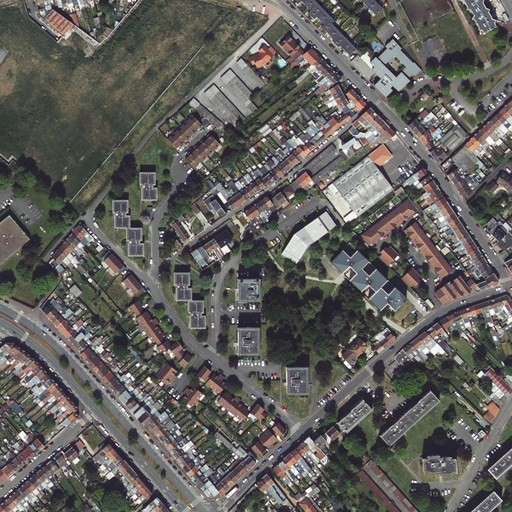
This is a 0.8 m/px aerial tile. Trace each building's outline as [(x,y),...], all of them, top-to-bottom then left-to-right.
[(45,16),(39,0),(32,0),(37,16),(60,36),(66,30),(69,32),(71,29),(73,26),(72,25),(50,10),(49,11),(45,16)] [(47,1),(46,0),(39,0),(45,16),(49,11),(50,10),(48,4),(47,1)] [(296,0),(300,4),(302,2),(312,12),(309,14),(315,20),(318,17),(325,25),(323,28),(335,41),(333,42),(339,48),(341,47),(350,57),(357,50),(332,25),(335,22),(328,15),(312,0),(296,0)] [(360,0),(363,2),(376,16),(383,9),(374,0),(360,0)] [(462,0),(466,6),(466,10),(470,9),(473,15),(471,20),(474,20),(478,27),(477,30),(482,30),(483,33),(496,26),(495,23),(496,20),(493,21),(488,11),(489,9),(487,9),(483,2),(484,0),(482,0),(462,0)] [(75,24),(79,22),(76,12),(71,14),(75,24)] [(330,13),(328,15),(335,22),(337,20),(330,13)] [(292,40),(288,36),(279,45),(290,56),(299,47),(296,44),(294,46),(290,41),(292,40)] [(369,63),(374,68),(372,70),(376,75),(380,79),(374,85),(386,97),(392,91),(390,88),(392,86),(398,92),(410,82),(408,79),(413,74),(415,76),(421,70),(414,62),(413,63),(400,50),(402,49),(393,39),(385,46),(387,48),(377,58),(375,57),(371,61),(371,62),(369,63)] [(267,47),(249,55),(255,67),(277,56),(272,46),(267,48),(267,47)] [(304,60),(310,66),(312,65),(320,58),(311,49),(294,63),(297,66),(304,60)] [(351,63),(369,81),(371,80),(376,75),(372,70),(374,68),(369,63),(371,62),(371,61),(370,60),(371,60),(368,57),(369,56),(367,53),(362,57),(363,58),(361,59),(358,56),(351,63)] [(294,83),(296,86),(311,73),(312,74),(324,62),(320,58),(312,65),(310,66),(309,67),(310,69),(294,83)] [(312,74),(316,78),(328,67),(324,62),(312,74)] [(265,86),(247,66),(243,70),(260,90),(265,86)] [(328,67),(316,78),(314,80),(318,84),(321,82),(333,71),(328,67)] [(336,75),(333,71),(321,82),(318,84),(321,88),(329,82),(336,75)] [(336,75),(329,82),(333,86),(336,84),(341,80),(336,75)] [(244,106),(249,102),(248,101),(253,96),(236,77),(226,85),(244,105),(243,105),(244,106)] [(323,99),(325,101),(331,97),(340,91),(336,84),(333,86),(328,90),(329,92),(325,94),(327,97),(323,99)] [(356,95),(351,90),(346,95),(349,99),(348,100),(350,101),(356,95)] [(340,91),(331,97),(334,101),(335,101),(343,95),(340,91)] [(322,97),(320,95),(310,103),(312,104),(322,97)] [(335,101),(338,105),(345,100),(343,95),(335,101)] [(352,111),(354,109),(356,107),(355,106),(361,100),(356,95),(350,101),(349,102),(350,103),(348,105),(346,106),(350,113),(352,111)] [(346,106),(348,105),(345,100),(338,105),(336,106),(339,111),(341,109),(344,113),(341,114),(345,117),(348,115),(350,113),(346,106)] [(354,109),(358,113),(366,105),(361,100),(355,106),(356,107),(354,109)] [(257,111),(249,102),(244,106),(252,115),(257,111)] [(511,108),(508,104),(503,108),(511,116),(511,108)] [(511,116),(503,108),(499,112),(511,125),(511,116)] [(374,113),(370,109),(352,126),(353,127),(355,129),(360,125),(374,113)] [(245,120),(237,111),(227,120),(235,128),(245,120)] [(227,119),(227,120),(237,111),(232,115),(227,119)] [(425,111),(421,114),(409,125),(408,126),(412,130),(428,115),(425,111)] [(511,125),(499,112),(495,116),(503,124),(506,128),(509,125),(511,127),(511,126),(511,125)] [(374,113),(360,125),(364,129),(378,117),(374,113)] [(351,119),(348,115),(345,117),(341,114),(338,117),(344,125),(351,119)] [(429,114),(428,115),(412,130),(415,135),(429,123),(433,119),(429,114)] [(323,115),(318,117),(323,124),(327,122),(323,115)] [(500,127),(503,124),(495,116),(491,120),(504,134),(505,132),(500,127)] [(202,128),(192,117),(166,140),(175,150),(178,147),(180,148),(183,145),(181,144),(184,141),(186,143),(189,140),(188,138),(191,136),(192,137),(196,134),(194,133),(198,130),(199,131),(202,128)] [(329,125),(335,132),(344,125),(338,117),(328,124),(329,125)] [(372,127),(373,128),(383,122),(378,117),(364,129),(365,130),(367,129),(368,130),(372,127)] [(323,142),(327,138),(315,124),(312,120),(308,124),(311,127),(323,142)] [(504,134),(491,120),(487,124),(501,139),(505,135),(504,134)] [(315,124),(327,138),(331,136),(322,126),(318,121),(315,124)] [(366,140),(363,136),(346,149),(352,157),(368,145),(371,143),(390,129),(383,122),(373,128),(369,131),(370,133),(371,132),(373,134),(367,139),(366,140)] [(419,139),(432,127),(429,123),(415,135),(419,139)] [(217,129),(223,138),(230,133),(222,124),(219,127),(217,129)] [(455,127),(444,136),(439,141),(441,144),(460,127),(458,124),(455,127)] [(501,139),(487,124),(482,129),(490,137),(492,139),(496,143),(501,139)] [(323,125),(322,126),(331,136),(334,132),(335,132),(329,125),(326,128),(323,125)] [(306,131),(309,134),(319,145),(323,142),(311,127),(306,131)] [(353,127),(348,131),(353,135),(357,135),(359,133),(355,129),(353,127)] [(419,139),(422,143),(436,131),(432,127),(419,139)] [(467,135),(460,127),(441,144),(445,148),(446,147),(451,152),(461,141),(467,135)] [(381,144),(382,146),(384,145),(396,135),(390,129),(371,143),(373,145),(379,141),(381,144)] [(490,137),(482,129),(478,133),(485,141),(489,144),(490,143),(486,140),(490,137)] [(370,133),(369,131),(365,134),(362,133),(361,134),(363,136),(366,140),(367,139),(373,134),(371,132),(370,133)] [(425,147),(439,135),(436,131),(422,143),(425,147)] [(485,141),(478,133),(474,137),(490,154),(492,152),(489,149),(488,150),(486,147),(486,146),(483,143),(485,141)] [(315,149),(319,145),(309,134),(306,137),(315,149)] [(361,134),(346,145),(345,146),(346,149),(363,136),(361,134)] [(218,147),(209,135),(205,138),(206,140),(203,143),(202,141),(199,144),(200,146),(197,149),(195,147),(192,150),(193,151),(190,154),(189,153),(186,155),(187,157),(184,160),(193,170),(218,147)] [(441,137),(439,135),(425,147),(428,151),(439,141),(444,136),(443,135),(441,137)] [(304,144),(311,152),(315,149),(306,137),(304,139),(306,142),(304,144)] [(490,154),(474,137),(469,141),(481,153),(484,150),(486,152),(485,153),(489,157),(491,155),(490,154)] [(303,159),(287,140),(285,138),(282,141),(288,148),(299,162),(303,159)] [(290,138),(287,140),(303,159),(307,156),(295,142),(293,143),(290,138)] [(295,142),(307,156),(311,152),(304,144),(303,142),(302,141),(299,138),(295,142)] [(371,143),(368,145),(372,151),(381,144),(379,141),(373,145),(371,143)] [(481,153),(469,141),(465,146),(480,161),(483,159),(480,156),(482,155),(481,153)] [(382,146),(333,183),(359,218),(394,190),(378,169),(384,164),(385,164),(386,163),(385,162),(387,160),(388,161),(389,161),(389,160),(393,157),(384,145),(382,146)] [(341,149),(343,151),(349,159),(352,157),(346,149),(345,146),(341,149)] [(450,159),(455,165),(466,155),(475,165),(479,170),(484,165),(480,161),(465,146),(450,159)] [(291,168),(295,165),(283,150),(282,149),(281,150),(280,149),(279,150),(277,147),(275,148),(278,152),(291,168)] [(283,150),(295,165),(299,162),(288,148),(286,150),(284,148),(283,150)] [(439,154),(435,150),(431,153),(439,164),(446,157),(442,151),(439,154)] [(349,159),(343,151),(339,153),(345,162),(349,159)] [(291,168),(278,152),(274,156),(276,158),(287,171),(291,168)] [(448,176),(451,181),(466,171),(475,165),(466,155),(455,165),(458,170),(448,176)] [(283,175),(287,171),(276,158),(272,161),(283,175)] [(267,164),(268,165),(279,178),(283,175),(272,161),(271,160),(267,164)] [(279,178),(268,165),(264,168),(266,169),(276,181),(279,178)] [(414,184),(418,181),(428,174),(423,168),(406,181),(410,187),(414,184)] [(266,189),(271,185),(261,173),(257,169),(255,171),(262,179),(260,181),(265,187),(266,189)] [(261,173),(271,185),(276,181),(266,169),(261,173)] [(247,174),(260,190),(265,187),(260,181),(253,172),(251,171),(247,174)] [(253,172),(260,181),(262,179),(255,171),(253,172)] [(454,186),(464,180),(462,176),(467,173),(466,171),(451,181),(454,186)] [(141,189),(140,202),(156,202),(156,189),(152,189),(152,186),(154,186),(154,173),(139,173),(139,189),(141,189)] [(306,173),(300,177),(309,188),(315,184),(311,179),(307,174),(306,173)] [(511,195),(511,194),(511,180),(511,179),(507,177),(507,176),(502,173),(496,183),(497,183),(495,185),(494,183),(487,190),(491,195),(493,193),(493,194),(498,190),(497,189),(499,188),(498,187),(500,185),(505,188),(511,195)] [(242,178),(255,194),(259,191),(247,174),(242,178)] [(292,177),(295,181),(305,192),(309,188),(300,177),(297,180),(293,176),(292,177)] [(414,184),(418,191),(424,188),(433,181),(430,176),(420,184),(418,181),(414,184)] [(250,197),(255,194),(242,178),(237,181),(250,197)] [(454,186),(457,191),(471,182),(470,180),(468,182),(466,179),(464,180),(454,186)] [(237,181),(233,185),(245,201),(250,197),(237,181)] [(295,181),(289,186),(298,197),(305,192),(295,181)] [(433,181),(424,188),(427,193),(437,186),(433,181)] [(460,195),(476,184),(473,181),(471,182),(457,191),(460,195)] [(210,191),(208,192),(211,196),(213,198),(216,195),(221,201),(223,199),(226,203),(232,210),(236,207),(227,195),(226,196),(225,195),(226,194),(224,191),(218,183),(209,190),(210,191)] [(460,195),(463,201),(479,187),(476,184),(460,195)] [(245,201),(233,185),(229,188),(241,204),(245,201)] [(295,195),(288,186),(281,192),(286,198),(285,199),(289,204),(292,202),(290,199),(295,195)] [(440,192),(437,186),(427,193),(424,195),(427,200),(440,192)] [(236,207),(241,204),(229,188),(224,191),(226,194),(225,195),(226,196),(227,195),(236,207)] [(279,191),(277,188),(275,190),(278,194),(274,197),(278,203),(282,209),(289,204),(285,199),(281,194),(279,191)] [(398,196),(405,191),(403,188),(395,193),(398,196)] [(431,207),(445,198),(440,192),(427,200),(426,201),(431,207)] [(213,198),(211,196),(203,202),(210,211),(213,209),(220,219),(226,215),(222,210),(213,198)] [(266,196),(262,199),(272,213),(273,214),(275,218),(280,215),(274,206),(278,203),(274,197),(270,200),(266,196)] [(409,198),(367,232),(360,237),(359,238),(366,245),(370,242),(372,244),(378,239),(377,238),(383,233),(384,234),(387,232),(390,229),(389,228),(395,224),(396,225),(402,220),(401,219),(407,214),(408,215),(414,211),(413,209),(416,206),(412,202),(409,198)] [(434,211),(447,202),(445,198),(431,207),(425,211),(428,214),(434,211)] [(262,199),(257,202),(268,217),(271,215),(271,214),(272,213),(262,199)] [(126,201),(112,201),(112,217),(114,217),(114,229),(126,229),(126,244),(127,244),(127,257),(142,257),(142,244),(139,244),(139,241),(141,241),(140,229),(129,229),(129,216),(125,216),(125,213),(127,213),(126,201)] [(257,202),(253,206),(261,217),(262,218),(264,216),(266,219),(268,217),(257,202)] [(437,215),(450,207),(447,202),(434,211),(437,215)] [(196,216),(200,213),(194,205),(190,208),(196,216)] [(261,217),(253,206),(248,209),(259,224),(261,222),(258,219),(261,217)] [(453,211),(450,207),(437,215),(438,218),(443,215),(444,217),(453,211)] [(248,209),(243,213),(251,223),(248,226),(249,227),(244,231),(248,237),(262,228),(259,224),(248,209)] [(294,234),(281,254),(296,263),(307,246),(335,224),(325,210),(294,234)] [(442,223),(455,215),(453,211),(444,217),(445,218),(441,221),(442,223)] [(502,219),(498,214),(487,225),(491,230),(489,232),(492,235),(502,227),(498,223),(502,219)] [(443,228),(458,219),(455,215),(442,223),(440,224),(443,228)] [(182,219),(180,216),(170,224),(183,242),(191,236),(187,230),(188,229),(185,225),(184,226),(180,221),(182,219)] [(0,271),(31,240),(9,217),(0,226),(0,271)] [(447,232),(461,223),(458,219),(443,228),(446,233),(447,232)] [(416,222),(404,231),(407,234),(408,234),(412,239),(411,240),(416,246),(417,245),(421,251),(420,252),(425,258),(426,257),(431,263),(430,264),(434,270),(436,269),(440,275),(439,276),(441,279),(453,270),(416,222)] [(453,231),(454,233),(463,227),(461,223),(447,232),(449,234),(453,231)] [(79,225),(75,230),(86,242),(88,244),(92,240),(79,225)] [(451,237),(453,240),(466,231),(463,227),(454,233),(456,235),(451,237)] [(498,242),(508,233),(502,227),(492,235),(498,242)] [(504,251),(506,250),(511,246),(511,229),(508,233),(498,242),(496,244),(504,251)] [(71,234),(82,246),(86,242),(75,230),(71,234)] [(218,236),(213,239),(223,255),(229,251),(225,244),(231,240),(225,231),(220,235),(221,236),(219,237),(218,236)] [(456,244),(469,235),(466,231),(453,240),(456,244)] [(440,237),(442,240),(443,241),(445,239),(444,237),(448,234),(446,233),(443,235),(440,237)] [(83,247),(82,246),(71,234),(68,238),(79,251),(86,258),(88,256),(81,249),(83,247)] [(472,239),(469,235),(456,244),(457,245),(458,248),(472,239)] [(79,252),(79,251),(68,238),(65,242),(83,263),(86,260),(79,252)] [(213,239),(208,243),(218,259),(223,255),(213,239)] [(474,244),(472,239),(458,248),(461,252),(463,251),(474,244)] [(80,266),(83,263),(65,242),(61,246),(80,266)] [(202,247),(206,255),(209,259),(210,261),(213,259),(215,261),(218,259),(208,243),(202,247)] [(478,249),(474,244),(463,251),(466,256),(469,254),(478,249)] [(87,274),(80,266),(61,246),(58,250),(69,262),(71,260),(72,262),(85,276),(87,274)] [(93,250),(97,254),(101,250),(98,246),(93,250)] [(206,255),(202,247),(201,246),(196,250),(202,258),(206,255)] [(388,266),(400,255),(391,246),(388,249),(386,247),(381,252),(383,254),(379,258),(388,266)] [(481,254),(478,249),(469,254),(472,259),(481,254)] [(58,250),(51,258),(53,260),(52,261),(51,260),(49,262),(49,263),(48,263),(57,273),(62,270),(58,266),(62,262),(67,267),(70,264),(69,262),(58,250)] [(206,264),(202,258),(196,250),(190,254),(201,270),(207,266),(206,264)] [(368,299),(379,310),(387,303),(394,311),(406,299),(395,287),(388,294),(380,287),(387,280),(376,268),(369,276),(361,269),(369,261),(357,250),(350,257),(342,250),(330,262),(342,273),(349,266),(356,273),(349,281),(361,292),(368,285),(375,292),(368,299)] [(126,268),(109,251),(103,256),(106,259),(104,261),(116,273),(118,271),(120,274),(126,268)] [(475,265),(484,259),(481,254),(472,259),(467,263),(470,268),(475,265)] [(469,275),(475,272),(488,264),(484,259),(475,265),(477,267),(468,273),(469,275)] [(488,264),(475,272),(477,274),(480,272),(482,274),(491,268),(488,264)] [(422,276),(413,267),(408,273),(401,279),(410,288),(414,285),(416,286),(421,281),(419,279),(422,276)] [(491,268),(482,274),(478,277),(482,282),(485,280),(494,274),(491,268)] [(145,290),(129,271),(123,277),(125,279),(123,281),(128,288),(134,294),(136,292),(139,295),(145,290)] [(482,282),(478,277),(477,274),(475,272),(469,275),(472,279),(482,291),(490,288),(485,280),(482,282)] [(189,273),(173,273),(173,285),(176,285),(175,300),(187,300),(188,313),(190,313),(190,328),(205,328),(205,315),(201,315),(201,313),(203,313),(203,300),(191,300),(190,288),(187,288),(187,285),(189,285),(189,273)] [(499,281),(494,274),(485,280),(490,288),(497,285),(498,284),(499,281)] [(451,301),(457,297),(458,298),(464,294),(466,295),(472,291),(473,293),(476,291),(477,292),(479,291),(482,291),(472,279),(466,283),(460,275),(451,282),(450,281),(435,293),(444,305),(450,300),(451,301)] [(237,302),(260,302),(259,279),(237,280),(237,302)] [(74,285),(68,290),(72,294),(73,295),(79,290),(74,285)] [(506,296),(501,297),(504,305),(501,311),(502,312),(504,307),(511,302),(509,297),(506,296)] [(504,305),(501,297),(494,299),(497,307),(499,311),(500,315),(501,317),(504,314),(502,312),(501,311),(504,305)] [(429,299),(425,302),(432,309),(435,307),(429,299)] [(138,301),(128,309),(132,315),(134,313),(137,319),(135,320),(153,344),(155,343),(159,348),(157,350),(161,355),(168,350),(174,357),(174,356),(180,363),(179,365),(184,369),(192,360),(187,356),(186,357),(181,352),(183,350),(178,343),(171,348),(167,342),(165,343),(162,338),(163,337),(157,328),(160,326),(155,320),(153,322),(146,313),(144,314),(140,309),(142,307),(138,301)] [(490,301),(485,302),(490,316),(495,315),(493,309),(490,301)] [(41,311),(46,317),(59,306),(55,302),(51,306),(47,302),(45,305),(41,311)] [(485,302),(479,304),(482,313),(485,321),(491,319),(490,316),(485,302)] [(504,307),(502,312),(504,314),(511,308),(511,302),(504,307)] [(482,313),(479,304),(473,306),(476,315),(482,313)] [(50,321),(60,312),(62,310),(59,306),(46,317),(50,321)] [(473,306),(469,308),(471,316),(472,318),(473,320),(475,319),(477,319),(476,315),(473,306)] [(508,318),(511,315),(511,308),(504,314),(501,317),(503,322),(508,318)] [(468,321),(467,317),(464,309),(458,311),(462,323),(464,328),(470,326),(468,321)] [(458,311),(453,314),(455,318),(452,320),(454,323),(456,323),(457,326),(462,323),(458,311)] [(50,321),(53,325),(64,316),(60,312),(50,321)] [(64,316),(53,325),(57,329),(67,319),(69,318),(70,317),(67,314),(65,316),(64,315),(64,316)] [(446,318),(450,325),(452,329),(459,337),(461,334),(460,333),(461,331),(460,329),(459,329),(457,326),(456,323),(454,323),(452,320),(455,318),(453,314),(446,318)] [(64,337),(78,324),(76,321),(78,318),(77,317),(70,323),(60,332),(64,337)] [(441,338),(443,341),(448,337),(443,330),(445,328),(450,325),(446,318),(442,320),(432,326),(441,338)] [(57,329),(60,332),(70,323),(67,319),(57,329)] [(64,337),(67,341),(84,325),(81,321),(78,324),(64,337)] [(71,344),(86,331),(84,329),(90,324),(88,322),(84,325),(67,341),(71,344)] [(511,328),(511,322),(511,323),(502,330),(506,332),(511,328)] [(321,327),(328,334),(331,332),(324,325),(321,327)] [(441,338),(432,326),(425,332),(430,339),(435,343),(441,338)] [(238,356),(260,355),(260,328),(238,328),(238,356)] [(388,328),(381,333),(391,344),(397,339),(388,328)] [(71,344),(74,348),(89,334),(86,331),(71,344)] [(425,332),(418,338),(423,345),(424,346),(429,350),(435,344),(435,343),(430,339),(425,332)] [(381,333),(375,338),(376,339),(378,341),(385,349),(391,344),(381,333)] [(89,334),(74,348),(77,352),(92,339),(92,338),(89,334)] [(416,351),(420,355),(423,353),(420,350),(424,346),(423,345),(418,338),(410,344),(416,351)] [(81,356),(96,342),(97,341),(96,339),(94,341),(92,339),(77,352),(81,356)] [(357,357),(360,354),(362,354),(363,352),(363,351),(364,350),(363,349),(366,346),(360,340),(357,342),(356,340),(351,345),(353,346),(349,350),(357,357)] [(85,360),(102,345),(105,343),(104,341),(99,345),(96,342),(81,356),(85,360)] [(373,348),(379,354),(385,349),(378,341),(375,344),(375,345),(373,346),(373,348)] [(0,358),(4,355),(16,345),(13,343),(5,343),(0,347),(0,358)] [(423,358),(420,355),(416,351),(410,344),(403,350),(406,354),(411,359),(416,365),(418,362),(414,358),(416,355),(421,360),(423,358)] [(443,352),(435,344),(429,350),(433,355),(437,351),(441,355),(443,352)] [(16,345),(4,355),(6,357),(2,361),(4,363),(9,359),(21,349),(16,345)] [(104,347),(102,345),(85,360),(89,365),(104,352),(101,349),(104,347)] [(25,352),(21,349),(9,359),(11,361),(8,363),(10,365),(25,352)] [(357,357),(349,350),(349,349),(342,356),(350,364),(357,357)] [(406,354),(403,350),(396,357),(395,360),(399,364),(400,363),(404,367),(404,366),(409,371),(416,365),(411,359),(406,354)] [(25,352),(10,365),(13,368),(20,362),(21,363),(30,356),(25,352)] [(104,352),(89,365),(93,370),(107,358),(112,354),(110,352),(107,355),(104,352)] [(35,359),(30,356),(21,363),(18,367),(14,370),(18,374),(23,370),(35,359)] [(111,362),(107,358),(93,370),(97,375),(111,362)] [(35,359),(23,370),(27,374),(39,364),(35,359)] [(102,379),(116,367),(111,362),(97,375),(102,379)] [(43,368),(39,364),(27,374),(31,379),(43,368)] [(118,365),(116,367),(102,379),(106,384),(120,371),(117,369),(119,367),(118,365)] [(177,373),(167,365),(157,378),(166,387),(170,383),(172,385),(177,379),(174,377),(177,373)] [(393,378),(399,371),(392,365),(386,372),(393,378)] [(501,392),(496,396),(503,403),(507,397),(506,397),(511,391),(511,389),(506,383),(488,366),(485,370),(487,372),(484,375),(501,392)] [(244,422),(249,415),(247,413),(248,412),(239,405),(241,402),(236,398),(234,400),(225,393),(223,395),(221,393),(226,386),(222,383),(223,383),(218,378),(217,378),(213,375),(211,377),(209,375),(211,373),(204,367),(197,376),(204,382),(204,381),(206,383),(206,384),(219,395),(216,399),(218,401),(217,403),(240,421),(241,420),(244,422)] [(287,395),(309,394),(309,367),(287,367),(287,395)] [(31,387),(47,373),(43,368),(31,379),(27,382),(31,387)] [(110,389),(124,376),(120,371),(106,384),(110,389)] [(51,377),(47,373),(31,387),(29,388),(34,392),(35,391),(51,377)] [(110,389),(114,393),(128,381),(124,376),(110,389)] [(47,388),(55,381),(51,377),(35,391),(39,395),(42,392),(47,388)] [(59,386),(55,381),(47,388),(48,390),(44,394),(39,398),(41,401),(59,386)] [(118,398),(131,387),(132,386),(133,385),(131,384),(128,381),(114,393),(118,398)] [(59,386),(41,401),(44,404),(53,395),(55,397),(62,391),(59,386)] [(118,398),(122,402),(135,391),(131,387),(118,398)] [(202,395),(192,387),(189,391),(187,389),(182,395),(185,397),(182,401),(192,409),(202,395)] [(126,407),(140,394),(136,390),(135,391),(122,402),(126,407)] [(66,395),(62,391),(55,397),(57,399),(52,403),(54,406),(66,395)] [(126,407),(130,411),(147,396),(145,394),(144,394),(142,392),(140,394),(126,407)] [(438,402),(429,392),(378,436),(387,446),(438,402)] [(488,398),(493,402),(499,409),(503,403),(496,396),(494,393),(488,398)] [(66,395),(54,406),(52,407),(45,414),(47,417),(57,408),(58,410),(70,399),(66,395)] [(134,416),(148,404),(146,401),(148,399),(147,398),(148,396),(147,396),(130,411),(134,416)] [(58,410),(60,412),(55,416),(58,418),(62,414),(74,404),(70,399),(58,410)] [(371,409),(362,400),(336,423),(344,431),(345,433),(371,409)] [(134,416),(138,420),(155,405),(151,401),(148,404),(134,416)] [(495,417),(499,409),(493,402),(487,408),(489,411),(495,417)] [(157,412),(161,408),(157,403),(155,405),(138,420),(142,425),(145,422),(157,412)] [(78,408),(74,404),(62,414),(58,418),(57,419),(59,421),(64,417),(66,419),(74,412),(78,408)] [(17,414),(22,410),(18,406),(13,410),(17,414)] [(264,411),(257,406),(255,408),(267,420),(268,418),(262,413),(264,411)] [(255,408),(252,412),(263,423),(267,420),(255,408)] [(495,417),(489,411),(483,417),(491,424),(495,417)] [(67,426),(78,416),(74,412),(66,419),(56,428),(58,430),(64,426),(65,424),(67,426)] [(145,422),(149,426),(165,413),(161,416),(157,412),(145,422)] [(263,424),(263,423),(252,412),(250,414),(257,420),(257,419),(263,424)] [(153,431),(164,422),(169,417),(165,413),(149,426),(153,431)] [(153,431),(156,435),(167,426),(170,423),(172,422),(169,417),(164,422),(153,431)] [(176,426),(175,424),(172,422),(170,423),(167,426),(156,435),(159,439),(170,430),(174,427),(176,426)] [(336,423),(321,437),(326,442),(328,444),(344,431),(336,423)] [(275,428),(283,436),(287,433),(279,424),(275,428)] [(174,427),(170,430),(159,439),(163,444),(174,434),(178,432),(179,430),(176,426),(174,427)] [(280,438),(283,436),(275,428),(273,430),(272,432),(277,437),(279,436),(280,438)] [(179,430),(178,432),(174,434),(163,444),(166,448),(177,439),(180,437),(183,435),(179,430)] [(25,442),(35,454),(40,450),(29,438),(27,435),(23,431),(19,435),(25,442)] [(276,439),(277,437),(272,432),(271,433),(269,431),(260,440),(261,441),(259,444),(258,443),(252,449),(252,450),(250,452),(255,458),(258,455),(259,457),(266,451),(264,449),(267,447),(268,449),(278,440),(276,439)] [(32,435),(29,438),(40,450),(44,446),(38,438),(36,439),(32,435)] [(312,441),(319,449),(323,445),(326,442),(321,437),(320,435),(312,441)] [(166,448),(170,452),(181,443),(179,441),(182,439),(180,437),(177,439),(166,448)] [(321,451),(319,449),(312,441),(308,437),(303,441),(316,457),(319,454),(323,459),(326,457),(321,451)] [(100,451),(108,444),(104,440),(102,442),(104,443),(98,448),(100,451)] [(20,454),(26,461),(31,458),(20,445),(17,441),(14,444),(21,452),(20,454)] [(227,441),(223,444),(227,448),(235,455),(251,470),(257,464),(255,462),(257,460),(255,458),(250,452),(248,454),(240,448),(237,450),(227,441)] [(316,457),(303,441),(299,445),(311,461),(314,459),(317,463),(319,461),(316,457)] [(31,458),(35,454),(25,442),(20,445),(31,458)] [(173,457),(184,448),(186,446),(183,442),(181,443),(170,452),(173,457)] [(95,463),(98,460),(112,447),(109,443),(108,444),(100,451),(92,458),(95,463)] [(12,445),(16,449),(20,454),(21,452),(14,444),(12,445)] [(299,445),(294,449),(307,465),(309,463),(312,467),(315,465),(311,461),(299,445)] [(197,448),(195,446),(188,452),(177,461),(181,465),(189,459),(191,457),(192,456),(191,455),(196,451),(195,449),(197,448)] [(65,453),(62,450),(60,452),(64,459),(65,460),(68,458),(71,462),(79,455),(78,453),(72,447),(65,453)] [(112,447),(98,460),(100,462),(103,459),(105,461),(116,451),(112,447)] [(511,447),(507,452),(504,455),(494,464),(490,467),(487,470),(495,479),(511,463),(511,447)] [(173,457),(177,461),(188,452),(184,448),(173,457)] [(22,465),(26,461),(20,454),(16,449),(11,453),(22,465)] [(307,465),(294,449),(290,453),(302,469),(304,468),(308,473),(311,470),(307,465)] [(11,461),(18,469),(22,465),(11,453),(10,451),(8,452),(7,453),(13,459),(11,461)] [(116,451),(105,461),(102,464),(99,467),(100,469),(103,466),(106,463),(109,466),(120,456),(116,451)] [(60,452),(53,459),(57,465),(64,459),(60,452)] [(300,471),(302,469),(290,453),(286,457),(298,472),(300,475),(302,474),(300,471)] [(239,466),(247,474),(251,470),(235,455),(233,457),(241,465),(239,466)] [(438,472),(439,474),(450,473),(450,472),(455,471),(454,459),(450,459),(450,456),(438,457),(438,455),(426,455),(426,458),(422,458),(423,472),(427,472),(427,473),(438,472)] [(110,467),(112,470),(123,460),(120,456),(109,466),(106,468),(102,472),(103,473),(107,470),(110,467)] [(7,457),(3,461),(13,473),(18,469),(11,461),(7,457)] [(293,475),(298,472),(286,457),(282,460),(293,475)] [(13,473),(3,461),(0,459),(0,458),(0,467),(9,477),(13,473)] [(60,469),(59,467),(57,465),(53,459),(45,465),(53,477),(54,477),(55,476),(54,475),(60,469)] [(181,465),(184,470),(192,463),(189,459),(181,465)] [(187,474),(199,464),(198,462),(194,465),(193,464),(197,460),(196,459),(192,463),(184,470),(187,474)] [(109,480),(116,474),(127,464),(123,460),(112,470),(114,472),(107,478),(109,480)] [(187,474),(191,478),(198,472),(201,469),(199,467),(202,465),(201,464),(203,462),(204,463),(206,461),(205,460),(199,464),(187,474)] [(277,465),(290,481),(295,477),(293,475),(282,460),(277,465)] [(417,511),(370,460),(365,464),(408,511),(417,511)] [(243,477),(232,467),(229,464),(228,462),(224,465),(225,467),(228,465),(234,471),(231,473),(239,481),(243,477)] [(243,477),(247,474),(239,466),(236,463),(232,467),(243,477)] [(127,464),(116,474),(118,475),(116,477),(118,479),(120,477),(131,468),(127,464)] [(53,477),(45,465),(41,469),(48,478),(50,480),(53,477)] [(285,485),(290,481),(277,465),(272,469),(285,485)] [(9,477),(0,467),(0,476),(4,481),(9,477)] [(120,483),(121,484),(134,472),(131,468),(120,477),(123,480),(120,483)] [(48,478),(41,469),(37,473),(44,481),(48,478)] [(235,484),(227,477),(225,475),(219,469),(217,470),(225,479),(223,480),(230,488),(235,484)] [(389,511),(398,511),(360,469),(355,474),(389,511)] [(229,475),(227,477),(235,484),(239,481),(231,473),(229,471),(227,473),(229,475)] [(125,488),(138,476),(134,472),(121,484),(123,486),(119,490),(120,492),(125,488)] [(198,472),(191,478),(194,482),(202,476),(198,472)] [(46,483),(44,481),(37,473),(33,476),(42,486),(46,483)] [(204,474),(202,476),(194,482),(198,487),(207,479),(207,478),(204,474)] [(260,480),(278,503),(279,504),(286,499),(267,474),(260,480)] [(44,489),(42,486),(33,476),(28,480),(42,496),(44,498),(46,496),(41,491),(44,489)] [(128,487),(131,490),(141,480),(138,476),(125,488),(126,490),(128,487)] [(226,492),(219,484),(217,481),(214,478),(212,480),(217,485),(216,486),(217,487),(215,488),(221,495),(222,496),(226,492)] [(221,495),(215,488),(207,479),(198,487),(196,488),(208,500),(216,499),(221,495)] [(42,496),(28,480),(24,483),(34,495),(37,493),(38,494),(37,495),(40,498),(42,496)] [(141,480),(131,490),(128,492),(129,494),(132,491),(134,494),(145,485),(141,480)] [(226,492),(230,488),(223,480),(219,484),(226,492)] [(259,490),(262,493),(268,501),(273,507),(278,503),(260,480),(255,484),(259,490)] [(38,499),(34,495),(24,483),(20,487),(28,496),(29,497),(31,500),(34,502),(38,499)] [(134,499),(136,501),(149,489),(145,485),(134,494),(137,497),(134,499)] [(28,496),(20,487),(16,490),(24,499),(28,496)] [(312,490),(308,493),(303,497),(298,501),(305,511),(315,503),(311,498),(319,491),(316,487),(312,490)] [(149,489),(136,501),(139,505),(153,493),(149,489)] [(16,490),(12,494),(20,503),(24,499),(16,490)] [(487,511),(501,500),(493,491),(489,495),(486,497),(476,506),(473,509),(469,511),(487,511)] [(26,510),(21,504),(20,503),(12,494),(8,498),(18,509),(21,507),(24,511),(26,510)] [(18,509),(8,498),(4,501),(13,511),(16,511),(18,509)] [(157,498),(143,511),(149,511),(161,502),(157,498)] [(13,511),(4,501),(0,504),(0,505),(6,511),(13,511)] [(159,511),(165,507),(161,502),(149,511),(159,511)] [(23,503),(21,504),(26,510),(28,511),(31,510),(27,506),(26,506),(23,503)] [(306,511),(316,511),(320,509),(315,503),(305,511),(306,511)]
